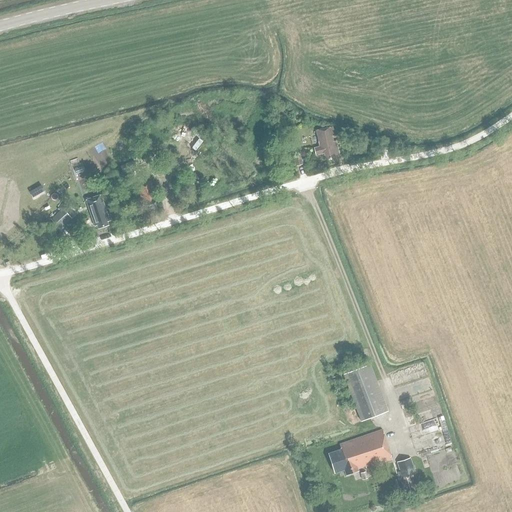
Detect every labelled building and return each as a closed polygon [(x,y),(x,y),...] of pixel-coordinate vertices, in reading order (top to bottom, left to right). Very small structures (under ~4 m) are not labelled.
[(317,155),(324,154),(325,159),(340,155),(337,141),(333,142),(332,136),(335,135),(334,127),(317,131),(321,147),(315,149),(317,155)] [(300,153),(292,156),(296,166),(304,164),(300,153)] [(120,167),(123,173),(136,166),(134,161),(120,167)] [(156,208),(153,197),(156,196),(150,180),(135,185),(140,201),(137,202),(141,213),(156,208)] [(110,222),(100,195),(85,200),(94,227),(96,226),(98,230),(108,226),(107,222),(110,222)] [(62,210),(51,220),(61,229),(71,218),(62,210)] [(385,411),(367,364),(341,374),(359,421),(385,411)] [(390,459),(380,429),(337,443),(339,450),(327,454),(333,473),(342,470),(343,474),(357,470),(357,469),(365,466),(365,467),(390,459)] [(410,457),(398,461),(401,471),(398,472),(400,478),(415,473),(410,457)]
